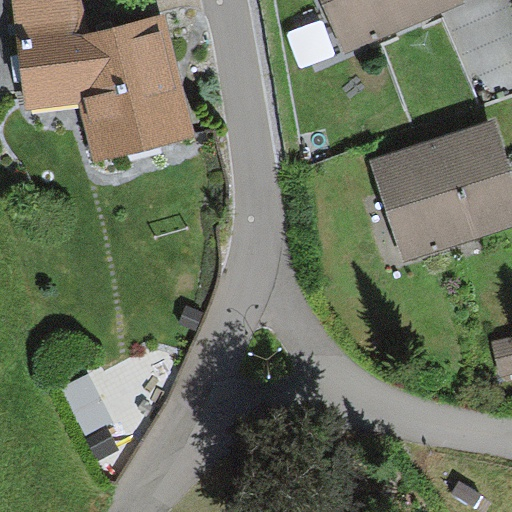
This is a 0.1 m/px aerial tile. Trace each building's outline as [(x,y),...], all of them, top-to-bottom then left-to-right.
[(9,0),(23,115),(80,109),(96,169),(195,143),(164,23),(87,43),(82,0),(9,0)] [(465,14),(459,0),(320,0),(345,62),(465,14)] [(511,182),(495,128),(372,167),(403,267),(511,232),(511,182)] [(511,340),(492,344),(497,380),(511,377),(511,340)] [(252,511),(294,511),(278,468),(242,481),(252,511)]
